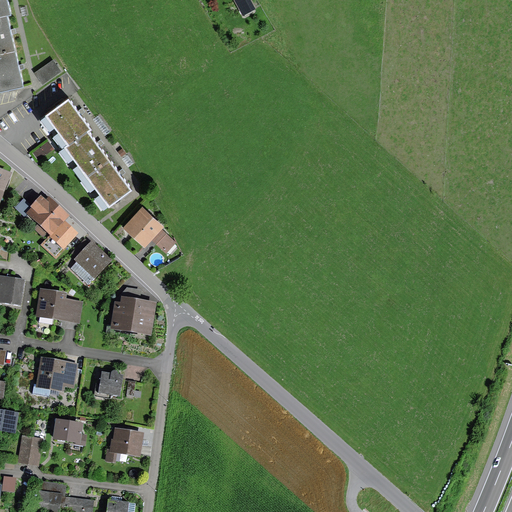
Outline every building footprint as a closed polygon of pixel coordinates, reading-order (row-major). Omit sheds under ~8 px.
[(0,0),(0,16),(7,15),(11,14),(7,0),(0,0)] [(236,0),(244,13),(252,9),(246,0),(236,0)] [(0,52),(15,49),(11,32),(7,15),(0,16),(0,52)] [(0,91),(24,86),(19,68),(15,49),(0,52),(0,91)] [(35,73),(42,83),(60,71),(53,60),(35,73)] [(68,97),(45,114),(67,144),(87,129),(88,130),(89,130),(92,128),(80,112),(68,97)] [(67,144),(64,146),(86,175),(110,158),(99,144),(89,130),(88,130),(87,129),(67,144)] [(109,206),(132,188),(121,173),(110,158),(86,175),(109,206)] [(0,196),(8,176),(0,173),(0,196)] [(18,205),(26,214),(33,208),(26,199),(18,205)] [(30,213),(50,231),(63,216),(50,204),(47,206),(41,201),(30,213)] [(128,226),(145,242),(159,227),(142,211),(128,226)] [(152,239),(165,250),(173,242),(165,234),(166,233),(161,229),(152,239)] [(88,285),(96,277),(95,275),(108,261),(92,246),(78,259),(78,260),(71,269),(88,285)] [(0,298),(3,299),(2,303),(20,306),(25,281),(0,276),(0,298)] [(52,323),(53,317),(66,319),(69,302),(63,301),(64,296),(43,292),(39,315),(40,315),(39,323),(49,324),(52,323)] [(126,307),(123,327),(157,333),(161,306),(133,301),(132,308),(126,307)] [(58,395),(60,386),(71,388),(75,363),(52,359),(48,384),(43,383),(42,392),(58,395)] [(97,383),(95,393),(120,397),(122,380),(118,379),(118,374),(115,371),(113,372),(111,374),(102,373),(100,381),(98,381),(97,383)] [(140,398),(141,393),(134,392),(136,382),(129,381),(126,396),(140,398)] [(0,430),(13,432),(16,415),(0,412),(0,430)] [(58,422),(56,439),(78,442),(81,425),(58,422)] [(114,462),(116,452),(138,455),(141,435),(117,431),(115,442),(113,441),(112,451),(108,450),(107,461),(114,462)] [(24,438),(20,462),(28,464),(32,439),(24,438)] [(37,465),(41,440),(32,439),(28,464),(37,465)] [(4,461),(3,468),(14,470),(15,463),(4,461)] [(4,480),(2,491),(15,492),(16,481),(4,480)] [(26,511),(59,511),(61,497),(50,496),(50,493),(49,493),(50,486),(37,484),(36,491),(30,490),(26,511)] [(61,497),(59,511),(64,511),(74,511),(76,499),(61,497)] [(93,508),(94,501),(76,499),(74,511),(82,511),(83,507),(93,508)] [(108,500),(106,511),(127,511),(129,503),(108,500)]
